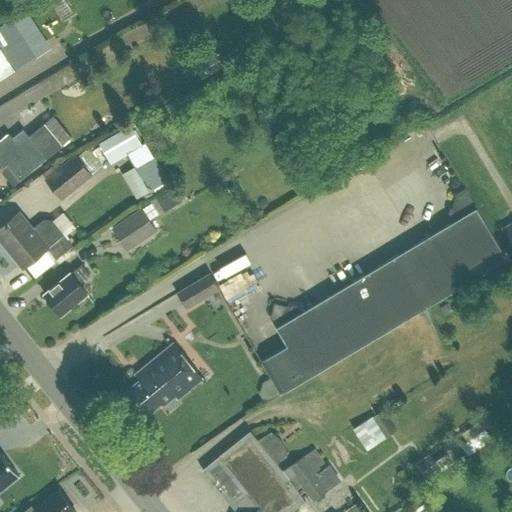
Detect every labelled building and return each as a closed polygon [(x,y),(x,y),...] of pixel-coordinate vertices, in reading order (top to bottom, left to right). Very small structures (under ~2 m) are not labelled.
[(0,78),(34,55),(12,21),(0,28),(0,78)] [(223,66),(216,51),(194,64),(201,78),(223,66)] [(111,164),(142,145),(130,124),(99,142),(111,164)] [(0,169),(7,164),(20,180),(62,145),(46,125),(30,138),(23,130),(13,138),(11,136),(0,144),(0,169)] [(146,143),(142,145),(127,154),(134,167),(122,174),(136,198),(167,180),(146,143)] [(56,180),(67,197),(93,178),(75,154),(49,171),(56,180)] [(455,220),(431,234),(301,312),(294,302),(290,304),(275,300),(270,316),(289,346),(261,363),(280,395),(509,258),(466,187),(457,193),(452,214),(455,220)] [(162,208),(175,197),(167,188),(154,199),(162,208)] [(127,250),(157,230),(142,207),(111,227),(127,250)] [(43,219),(32,228),(19,212),(0,227),(0,239),(23,268),(45,250),(54,261),(73,246),(52,220),(43,219)] [(511,221),(501,228),(511,246),(511,221)] [(211,269),(216,280),(248,266),(242,254),(211,269)] [(87,294),(79,283),(89,274),(82,264),(71,273),(70,273),(44,293),(62,314),(87,294)] [(210,272),(176,292),(186,309),(220,289),(210,272)] [(173,343),(143,368),(147,373),(125,392),(144,416),(162,402),(164,404),(175,395),(178,398),(202,378),(173,343)] [(396,431),(382,410),(372,416),(385,437),(396,431)] [(479,422),(456,437),(465,452),(489,438),(479,422)] [(250,430),(202,469),(236,511),(289,511),(306,500),(290,479),(282,470),(277,463),(288,452),(271,431),(258,440),(250,430)] [(314,449),(282,470),(290,479),(294,476),(312,500),(328,488),(341,479),(330,464),(321,470),(319,467),(324,463),(314,449)] [(0,490),(19,475),(0,451),(0,490)] [(430,460),(425,452),(411,461),(422,480),(450,462),(443,451),(430,460)] [(76,511),(59,491),(33,511),(30,507),(23,511),(76,511)]
